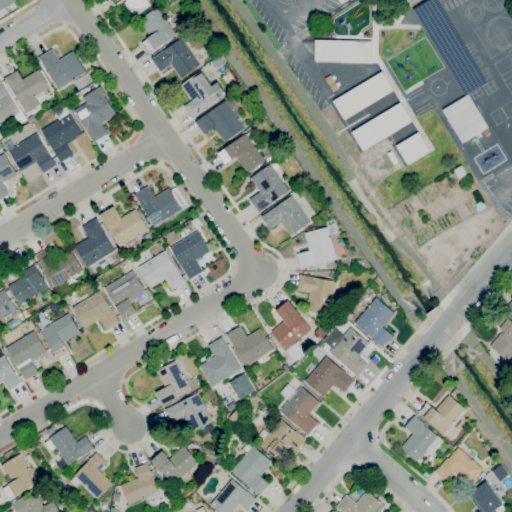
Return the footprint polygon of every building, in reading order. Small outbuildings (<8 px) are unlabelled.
[(0,0),(15,0),(16,1),(0,10),(0,0)] [(136,15),(132,9),(130,8),(126,2),(129,1),(128,0),(122,0),(116,5),(112,0),(149,0),(153,5),(144,11),(143,10),(136,15)] [(430,0),(413,10),(463,96),(486,83),(437,0),(430,0)] [(149,53),(142,43),(147,39),(147,38),(150,36),(139,20),(157,7),(176,34),(155,49),(149,53)] [(181,78),(171,64),(161,72),(151,58),(182,37),(201,64),(181,78)] [(372,63),(341,62),(341,61),(315,60),(315,40),(372,41),(372,63)] [(58,89),(41,60),(40,60),(38,57),(52,48),(59,60),(73,51),(86,72),(58,89)] [(83,64),(77,54),(82,51),(88,60),(83,64)] [(26,113),(12,90),(4,78),(17,70),(22,79),(39,69),(40,71),(42,70),(44,74),(42,75),(50,87),(36,96),(41,104),(26,113)] [(193,118),(184,106),(193,100),(182,84),(201,70),(203,72),(212,86),(218,82),(226,93),(208,106),(203,110),(193,118)] [(344,120),(333,101),(382,71),(393,90),(344,120)] [(0,124),(0,80),(1,80),(20,112),(0,124)] [(83,97),(102,86),(106,94),(105,95),(116,114),(101,123),(108,133),(94,142),(74,110),(86,102),(83,97)] [(463,143),(462,141),(443,110),(469,94),(489,127),(474,136),(463,143)] [(225,142),(214,126),(204,134),(196,122),(226,100),(245,127),(225,142)] [(362,151),(351,132),(401,102),(412,121),(362,151)] [(60,162),(41,130),(59,119),(55,113),(66,107),(69,113),(70,113),(82,133),(75,138),(76,139),(68,144),(74,154),(60,162)] [(248,173),(236,156),(226,164),(219,153),(225,149),(224,148),(245,133),(246,134),(250,131),(256,139),(252,142),(265,161),(248,173)] [(408,164),(396,146),(418,132),(429,151),(408,164)] [(43,173),(36,162),(21,171),(9,151),(37,133),(56,165),(43,173)] [(394,164),(387,153),(392,150),(398,161),(394,164)] [(0,199),(0,156),(5,153),(17,174),(2,183),(9,194),(0,199)] [(259,213),(250,199),(260,192),(250,178),(270,164),(289,191),(261,210),(261,211),(259,213)] [(461,183),(453,171),(461,166),(469,177),(461,183)] [(153,226),(134,194),(148,185),(155,196),(169,188),(182,209),(153,226)] [(291,236),(281,222),(271,229),(262,216),(292,195),(311,222),(291,236)] [(120,247),(109,228),(108,229),(100,215),(114,206),(115,208),(116,208),(120,214),(120,215),(121,217),(135,209),(148,229),(153,236),(145,241),(141,234),(120,247)] [(87,267),(74,246),(89,237),(83,226),(97,217),(98,220),(97,220),(115,250),(87,267)] [(301,268),(297,254),(309,250),(305,233),(328,227),(337,259),(301,268)] [(190,279),(170,247),(198,230),(210,251),(196,260),(203,270),(190,279)] [(55,287),(35,256),(49,247),(56,258),(70,249),(83,269),(55,287)] [(172,290),(165,279),(150,288),(137,267),(166,250),(183,278),(184,278),(186,282),(172,290)] [(20,305),(8,286),(26,275),(24,272),(20,265),(30,259),(34,265),(35,265),(48,287),(20,305)] [(123,320),(116,306),(104,287),(133,270),(146,291),(138,295),(139,297),(131,302),(137,312),(134,313),(135,314),(127,319),(126,318),(123,320)] [(328,313),(307,309),(310,292),(297,290),(300,274),(314,277),(334,281),(328,313)] [(0,320),(0,291),(5,289),(17,309),(19,308),(21,312),(18,314),(16,311),(0,320)] [(106,330),(100,319),(85,328),(72,308),(100,290),(120,322),(106,330)] [(383,347),(355,323),(376,297),(395,313),(383,327),(393,336),(383,347)] [(295,360),(294,359),(293,359),(286,350),(284,352),(282,350),(285,348),(271,332),(284,321),(276,311),(288,300),(302,316),(301,317),(312,329),(301,338),(302,339),(299,342),(300,342),(298,344),(306,354),(298,360),(297,359),(295,360)] [(58,358),(55,352),(54,353),(40,330),(68,313),(80,332),(64,343),(65,345),(65,346),(68,352),(58,358)] [(511,354),(506,362),(488,347),(502,331),(499,329),(500,328),(495,323),(503,314),(508,319),(509,318),(511,320),(511,354)] [(10,330),(6,323),(19,316),(23,322),(10,330)] [(246,366),(226,334),(240,326),(247,337),(260,328),(273,349),(246,366)] [(322,338),(315,332),(319,327),(326,334),(322,338)] [(357,377),(355,375),(356,374),(329,352),(351,327),(369,343),(358,356),(368,364),(357,377)] [(25,380),(6,347),(34,330),(47,351),(31,361),(38,372),(25,380)] [(213,386),(200,365),(215,356),(208,345),(221,337),(241,369),(213,386)] [(0,382),(0,358),(4,356),(14,372),(15,371),(22,382),(9,390),(3,381),(0,382)] [(323,397),(304,381),(326,356),(352,378),(353,378),(355,380),(344,392),(334,384),(323,397)] [(163,405),(156,392),(165,387),(157,371),(175,361),(190,390),(178,397),(163,405)] [(307,436),(305,434),(306,433),(279,411),(289,400),(280,392),(288,383),(297,391),(301,386),(320,401),(309,415),(318,423),(307,436)] [(204,436),(200,428),(197,430),(199,434),(195,436),(193,432),(192,433),(184,418),(172,424),(165,409),(192,395),(191,393),(197,390),(198,392),(213,421),(211,422),(215,430),(204,436)] [(452,441),(444,434),(443,434),(424,417),(424,416),(419,412),(427,402),(432,407),(433,407),(436,409),(449,394),(466,409),(452,424),(461,431),(452,441)] [(234,423),(229,418),(236,410),(242,415),(234,423)] [(417,462),(401,449),(413,433),(405,427),(415,415),(425,424),(424,425),(443,441),(432,455),(426,450),(417,462)] [(279,460),(267,450),(266,450),(260,444),(281,419),(295,431),(296,431),(306,439),(296,451),(288,444),(285,447),(288,450),(279,460)] [(68,465),(55,447),(50,451),(44,443),(50,439),(49,439),(66,426),(77,442),(85,436),(94,448),(83,455),(68,465)] [(259,496),(231,471),(248,452),(243,448),(248,443),(252,447),(253,445),(272,461),(266,468),(267,469),(261,476),(269,484),(259,496)] [(174,484),(157,467),(151,461),(163,451),(170,459),(183,446),(186,449),(189,446),(193,450),(190,453),(198,462),(174,484)] [(443,454),(438,450),(442,446),(446,449),(443,454)] [(467,488),(457,479),(460,476),(455,472),(447,482),(435,472),(439,467),(440,467),(448,458),(448,459),(458,447),(483,469),(471,482),(471,483),(467,488)] [(98,498),(81,481),(76,486),(71,481),(75,476),(75,475),(88,462),(88,461),(96,452),(107,463),(99,470),(113,483),(98,498)] [(9,499),(3,489),(9,485),(8,484),(12,482),(1,466),(20,454),(38,481),(15,495),(9,499)] [(129,504),(121,485),(139,477),(135,467),(147,463),(159,492),(129,504)] [(231,511),(219,511),(210,504),(233,479),(246,491),(247,490),(257,499),(247,510),(239,503),(231,511)] [(501,511),(478,511),(480,511),(468,494),(475,489),(476,489),(487,481),(504,504),(503,505),(506,509),(501,511)] [(16,511),(11,504),(34,489),(45,506),(52,501),(59,511),(16,511)] [(380,511),(341,511),(336,507),(346,494),(356,503),(367,491),(385,507),(380,511)] [(104,511),(99,507),(104,502),(108,506),(104,511)]
